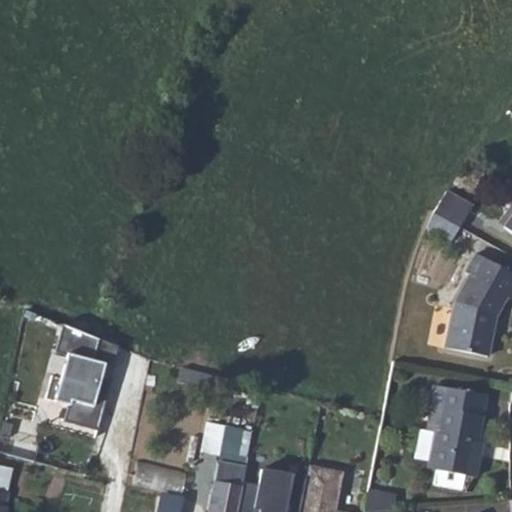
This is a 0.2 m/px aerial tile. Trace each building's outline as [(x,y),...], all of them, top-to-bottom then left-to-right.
[(446,190),(434,212),(459,226),(471,205),(446,190)] [(434,212),(427,225),(451,239),(459,226),(434,212)] [(457,304),(447,348),(489,358),(499,319),(508,302),(511,304),(511,278),(481,259),(470,276),(472,279),(457,304)] [(115,347),(60,325),(53,351),(62,354),(51,398),(68,405),(63,422),(96,430),(109,377),(98,374),(100,365),(109,367),(115,347)] [(433,432),(425,430),(420,429),(414,458),(427,461),(426,468),(434,470),(431,485),(458,491),(462,476),(472,478),(477,455),(472,454),(484,397),(432,386),(428,408),(430,408),(438,410),(433,432)] [(430,408),(425,430),(433,432),(438,410),(430,408)] [(200,449),(237,458),(244,430),(207,421),(200,449)] [(136,461),(133,482),(178,488),(181,467),(136,461)] [(208,511),(235,511),(241,485),(244,471),(218,466),(208,511)] [(306,480),(300,511),(335,511),(343,475),(307,468),(306,480)] [(300,511),(306,480),(260,472),(257,488),(241,485),(235,511),(300,511)] [(155,511),(180,511),(184,494),(161,489),(155,511)] [(395,498),(368,493),(364,511),(380,511),(393,511),(395,498)]
